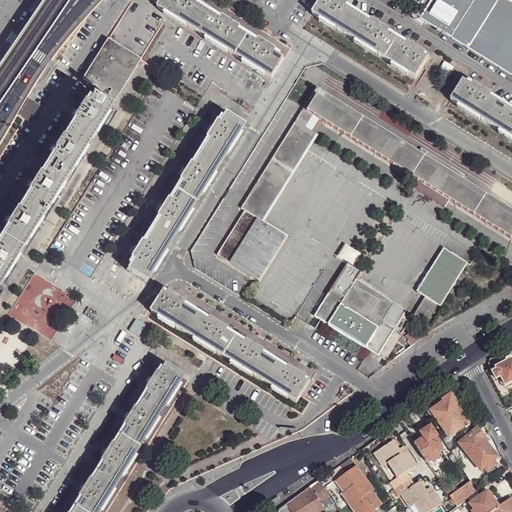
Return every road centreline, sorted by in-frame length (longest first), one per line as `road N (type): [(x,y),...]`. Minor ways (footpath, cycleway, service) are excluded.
road 1 (residential): [(167,266),(307,43),(511,171)]
road 2 (residential): [(167,266),(362,384),(390,411)]
road 3 (residential): [(0,194),(122,0)]
road 4 (residential): [(0,414),(153,287),(167,266)]
road 5 (secondary): [(323,450),(283,459),(199,500)]
road 6 (tertiary): [(69,14),(0,118)]
